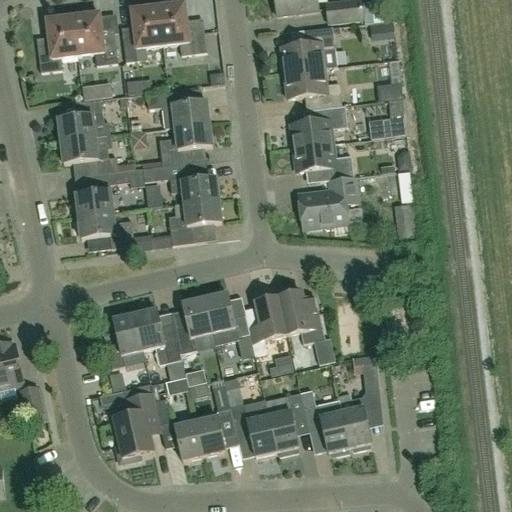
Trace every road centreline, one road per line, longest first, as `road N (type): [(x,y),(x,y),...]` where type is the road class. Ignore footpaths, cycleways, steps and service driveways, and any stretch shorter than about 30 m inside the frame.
road 1 (residential): [(399,501),(364,492),(201,499),(122,487),(91,457),(51,297)]
road 2 (residential): [(257,258),(238,0)]
road 3 (residential): [(51,297),(0,80)]
road 4 (residential): [(51,297),(257,258)]
road 5 (residential): [(385,265),(257,258)]
